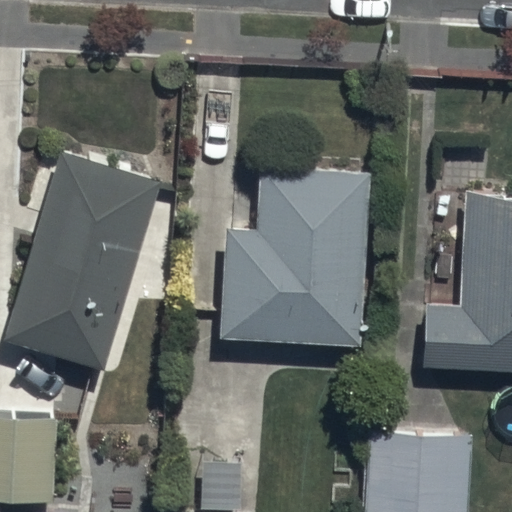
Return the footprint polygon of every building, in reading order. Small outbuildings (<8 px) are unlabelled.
[(156,151),(63,122),(0,320),(94,349),(156,151)] [(364,155),(239,147),(228,317),(353,325),(364,155)] [(511,174),(452,170),(440,349),(511,354),(511,174)] [(55,409),(0,406),(0,493),(53,496),(55,409)] [(465,511),(469,425),(371,420),(366,511),(465,511)]
